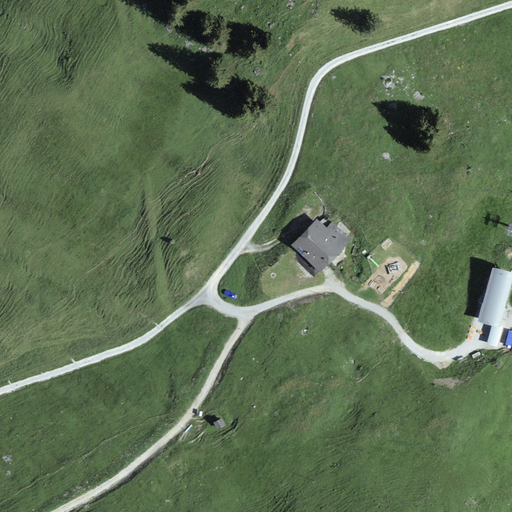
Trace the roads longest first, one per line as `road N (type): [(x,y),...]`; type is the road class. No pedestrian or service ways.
road 1 (unclassified): [(308,290),(247,312),(206,295),(282,183),(319,73),(338,59),(511,4)]
road 2 (track): [(206,295),(125,349),(0,391)]
road 3 (track): [(487,321),(473,343),(453,354),(425,354),(385,314),(332,288),(308,290)]
